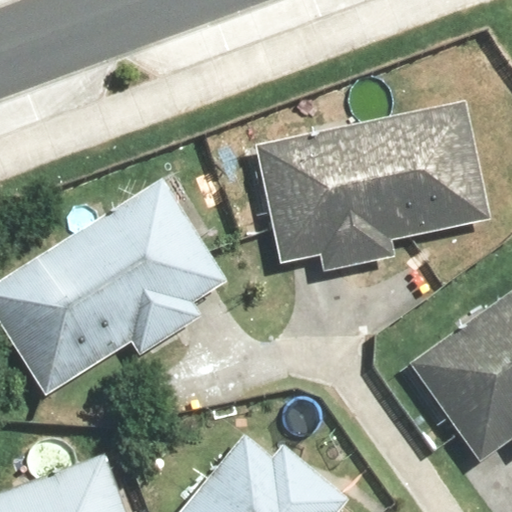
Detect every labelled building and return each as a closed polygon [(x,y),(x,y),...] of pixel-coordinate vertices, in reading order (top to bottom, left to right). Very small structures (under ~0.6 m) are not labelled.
[(258,142),(277,262),(314,257),(317,278),(394,266),(390,245),(484,231),(466,110),(258,142)] [(142,359),(200,322),(189,305),(222,284),(156,182),(0,284),(0,339),(41,402),(131,343),(142,359)] [(511,282),(395,369),(472,473),(504,449),(511,459),(511,282)] [(338,511),(345,505),(248,426),(178,511),(338,511)] [(116,511),(98,458),(0,492),(0,511),(116,511)]
